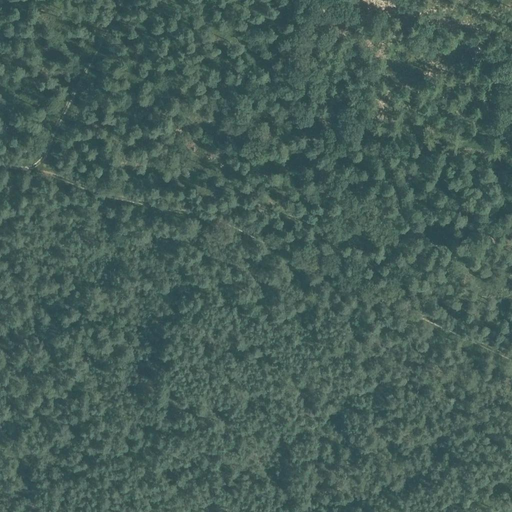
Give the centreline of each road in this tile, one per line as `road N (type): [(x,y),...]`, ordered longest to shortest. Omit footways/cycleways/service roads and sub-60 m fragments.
road 1 (track): [(38,171),(199,213),(511,358)]
road 2 (track): [(122,0),(38,171)]
